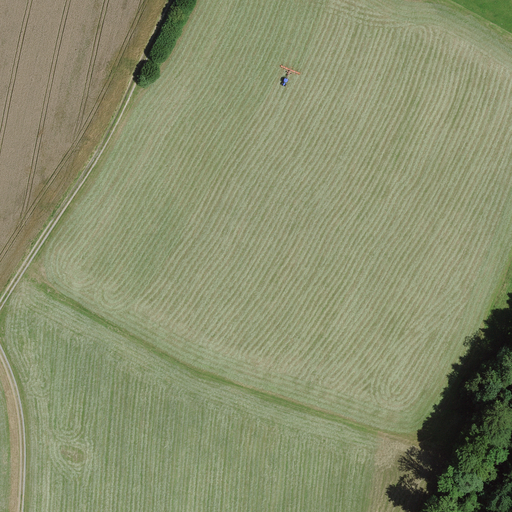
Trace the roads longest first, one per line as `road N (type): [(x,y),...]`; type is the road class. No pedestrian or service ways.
road 1 (track): [(174,0),(110,130),(0,306)]
road 2 (track): [(0,350),(22,430),(20,511)]
